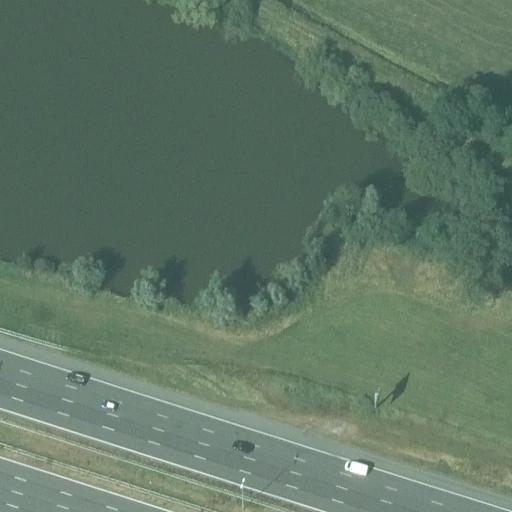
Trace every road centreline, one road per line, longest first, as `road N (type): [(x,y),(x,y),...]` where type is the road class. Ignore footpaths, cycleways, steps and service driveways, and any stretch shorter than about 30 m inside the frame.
road 1 (motorway): [(404,511),(0,381)]
road 2 (track): [(511,167),(241,0)]
